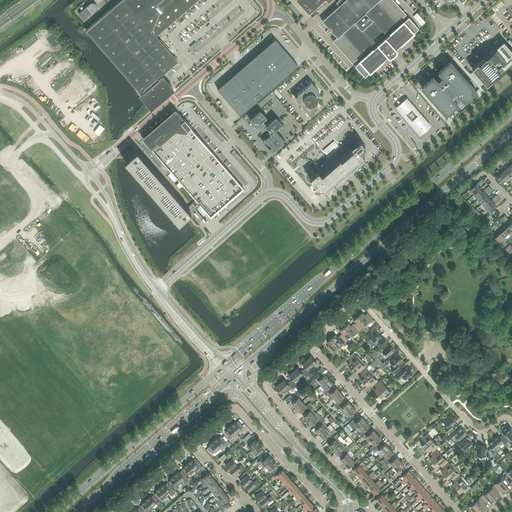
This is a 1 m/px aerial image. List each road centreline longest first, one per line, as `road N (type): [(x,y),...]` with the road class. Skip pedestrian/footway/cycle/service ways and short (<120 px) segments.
road 1 (secondary): [(511,114),(227,362)]
road 2 (secondary): [(236,373),(511,132)]
road 3 (residential): [(459,511),(310,344)]
road 4 (unclassified): [(269,192),(322,222),(392,164),(396,145),(375,119),(373,101)]
road 5 (secondary): [(218,371),(57,511)]
road 6 (residential): [(511,421),(473,430),(360,303)]
road 7 (secondary): [(78,511),(227,381)]
road 8 (unclassified): [(155,290),(269,192)]
road 9 (unclassified): [(373,101),(354,94),(270,9)]
road 10 (residential): [(314,444),(266,388),(310,344)]
road 11 (unclassified): [(190,86),(262,169),(269,192)]
road 12 (residential): [(290,466),(236,408),(193,441)]
road 13 (unclassified): [(0,244),(39,207),(12,170),(16,152)]
